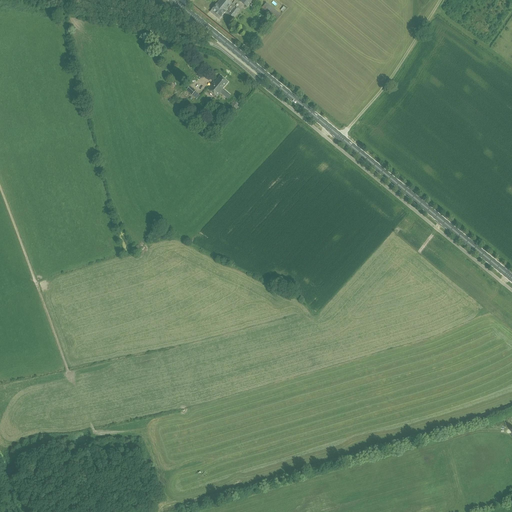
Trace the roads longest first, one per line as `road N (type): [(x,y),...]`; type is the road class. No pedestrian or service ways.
road 1 (primary): [(511,278),(340,137)]
road 2 (primary): [(340,137),(172,0)]
road 3 (unclassified): [(441,0),(386,85),(340,137)]
road 4 (track): [(67,0),(201,22)]
